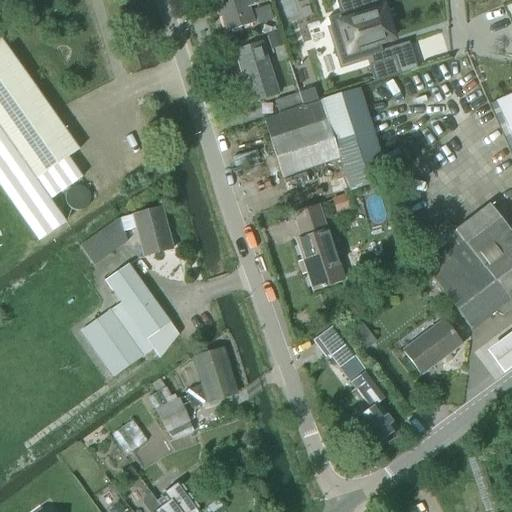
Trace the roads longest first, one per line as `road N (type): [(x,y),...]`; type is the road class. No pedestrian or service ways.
road 1 (unclassified): [(333,496),(164,0)]
road 2 (unclassified): [(333,496),(375,482),(511,386)]
